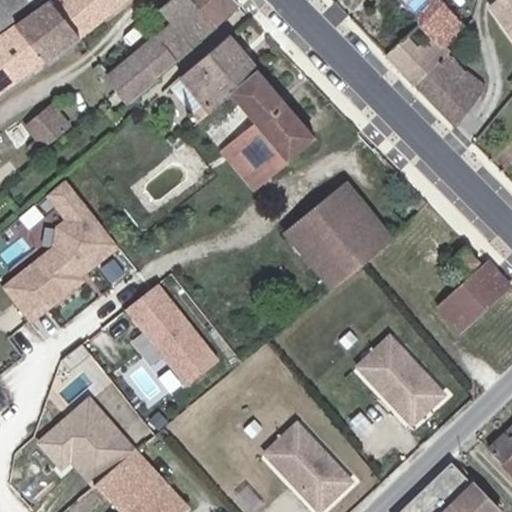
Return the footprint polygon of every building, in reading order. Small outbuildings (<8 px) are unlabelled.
[(0,0),(0,18),(21,3),(19,0),(0,0)] [(0,92),(73,38),(121,0),(59,0),(55,4),(52,0),(0,37),(0,92)] [(174,20),(183,30),(194,44),(216,23),(200,4),(197,0),(167,0),(162,5),(174,20)] [(239,2),(237,0),(203,0),(200,4),(216,23),(239,2)] [(399,0),(409,9),(418,0),(399,0)] [(418,0),(409,9),(417,16),(440,40),(461,20),(438,0),(418,0)] [(511,0),(496,0),(494,2),(511,27),(511,0)] [(405,75),(436,44),(440,40),(417,16),(381,51),(405,75)] [(183,30),(174,20),(158,33),(168,44),(183,30)] [(194,44),(183,30),(168,44),(179,57),(194,44)] [(168,44),(158,33),(139,49),(160,76),(179,57),(168,44)] [(235,91),(261,69),(230,33),(227,37),(204,56),(182,74),(197,92),(187,100),(195,109),(190,113),(199,122),(235,91)] [(436,44),(405,75),(450,122),(480,83),(460,69),(436,44)] [(160,76),(139,49),(111,72),(132,97),(160,76)] [(313,133),(261,69),(235,91),(258,118),(265,127),(246,143),(270,170),(313,133)] [(197,92),(182,74),(172,83),(187,100),(197,92)] [(94,91),(85,81),(74,90),(83,100),(94,91)] [(25,124),(46,146),(73,121),(52,99),(25,124)] [(43,148),(35,139),(30,144),(37,153),(43,148)] [(27,162),(24,158),(17,163),(20,167),(27,162)] [(392,233),(344,177),(303,209),(284,225),(333,283),(363,258),(392,233)] [(119,246),(65,179),(46,195),(71,225),(1,282),(30,318),(119,246)] [(430,199),(414,183),(405,192),(421,208),(430,199)] [(481,258),(466,242),(452,257),(467,272),(481,258)] [(511,280),(489,257),(465,277),(439,301),(462,325),(511,280)] [(219,358),(160,284),(128,309),(187,383),(219,358)] [(392,335),(361,365),(403,409),(418,395),(430,407),(445,392),(392,335)] [(136,447),(89,395),(38,441),(64,470),(73,463),(93,485),(136,447)] [(430,407),(418,395),(403,409),(414,422),(430,407)] [(300,423),(269,452),(311,497),(327,482),(338,494),(354,480),(300,423)] [(511,425),(493,445),(511,465),(511,425)] [(185,511),(193,505),(140,448),(100,482),(126,511),(185,511)] [(500,511),(503,510),(455,459),(400,511),(500,511)] [(258,495),(243,480),(227,496),(241,511),(258,495)] [(338,494),(327,482),(311,497),(323,509),(338,494)]
